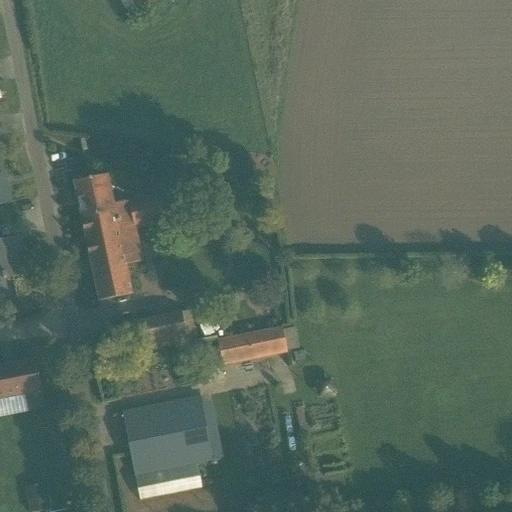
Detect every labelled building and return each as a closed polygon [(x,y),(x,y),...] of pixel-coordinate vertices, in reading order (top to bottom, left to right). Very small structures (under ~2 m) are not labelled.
[(118,0),(131,16),(153,0),(118,0)] [(0,205),(11,203),(4,176),(0,176),(0,205)] [(138,224),(138,228),(170,222),(165,194),(114,205),(107,176),(74,182),(82,218),(115,211),(119,228),(138,224)] [(82,218),(87,242),(99,302),(132,295),(126,265),(142,262),(138,244),(122,247),(119,228),(115,211),(82,218)] [(15,253),(22,252),(18,235),(0,239),(0,276),(3,276),(4,280),(21,276),(15,253)] [(190,312),(142,322),(123,326),(129,355),(196,342),(190,312)] [(222,365),(287,352),(283,328),(218,341),(222,365)] [(36,360),(0,367),(0,400),(42,392),(36,360)] [(142,511),(207,511),(228,508),(218,459),(213,461),(201,398),(122,413),(142,511)] [(48,491),(26,494),(29,511),(43,511),(51,511),(48,491)]
